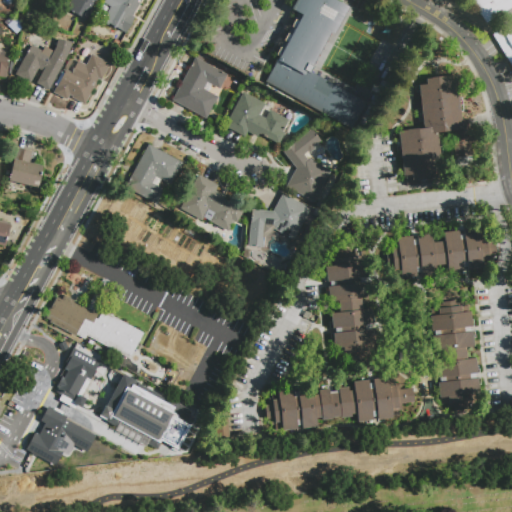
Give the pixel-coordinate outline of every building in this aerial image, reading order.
[(96,0),(87,19),(66,8),(70,0),(96,0)] [(140,0),(132,16),(135,18),(126,33),(108,23),(107,17),(107,13),(110,7),(103,3),(104,0),(140,0)] [(291,35),(294,29),(290,27),(295,19),(299,22),(301,17),(290,11),(296,0),(331,0),(348,9),(333,35),(330,34),(310,72),(366,102),(365,104),(351,131),(264,84),(279,57),(275,55),(280,47),(283,49),(287,44),(283,42),(287,33),(291,35)] [(511,0),(511,66),(493,36),(511,24),(511,7),(485,24),(470,0),(511,0)] [(62,62),(47,90),(34,83),(41,71),(37,68),(29,82),(14,74),(30,45),(41,50),(43,46),(52,51),(54,47),(56,38),(70,42),(67,52),(62,62)] [(6,78),(0,77),(0,54),(8,55),(6,78)] [(109,64),(101,80),(98,78),(85,104),(72,98),(73,96),(69,94),(67,100),(54,93),(66,70),(71,73),(78,61),(86,65),(91,54),(109,64)] [(218,96),(206,118),(173,99),(195,57),(227,75),(219,89),(206,82),(203,88),(218,96)] [(472,128),(474,142),(470,142),(472,156),(455,158),(452,132),(437,133),(442,179),(441,179),(441,182),(407,186),(406,176),(404,176),(398,131),(424,128),(419,85),(427,84),(426,79),(456,75),(461,120),(468,119),(469,129),(472,128)] [(243,92),(264,104),(258,115),(265,118),(269,110),(288,120),(281,131),(284,133),(278,144),(258,133),(257,137),(246,131),(244,136),(225,125),(243,92)] [(311,129),(320,141),(314,146),(314,149),(311,152),(307,151),(303,154),(308,160),(310,159),(330,170),(313,201),(286,187),(295,168),(283,152),(311,129)] [(148,144),(181,163),(169,184),(161,180),(157,186),(164,190),(156,204),(125,187),(148,144)] [(38,188),(9,181),(17,148),(32,152),(29,163),(43,167),(38,188)] [(243,210),(237,222),(234,220),(228,231),(210,221),(214,213),(208,209),(202,220),(180,209),(198,175),(219,186),(216,191),(225,196),(223,199),(243,210)] [(282,194),(309,209),(293,240),(274,230),(264,238),(262,249),(247,247),(251,210),(273,212),(282,194)] [(0,222),(10,225),(4,247),(0,246),(0,222)] [(387,266),(386,253),(388,253),(387,245),(391,244),(391,240),(397,240),(397,238),(412,236),(412,240),(417,239),(417,236),(432,234),(433,243),(444,242),(443,233),(459,231),(459,234),(463,234),(463,230),(485,228),(486,235),(489,234),(490,241),(494,241),(495,254),(491,254),(492,260),(488,260),(489,266),(482,267),(483,269),(468,271),(467,261),(462,261),(463,271),(448,273),(447,264),(436,265),(437,274),(422,276),(421,266),(416,267),(417,276),(402,278),(401,276),(395,277),(394,271),(391,272),(390,266),(387,266)] [(338,302),(329,303),(327,287),(330,287),(329,282),(326,282),(325,266),(326,266),(325,260),(331,260),(331,256),(337,255),(337,251),(350,250),(350,254),(357,253),(357,257),(362,256),(363,263),(365,262),(366,277),(364,278),(365,282),(367,282),(369,299),(361,300),(362,310),(371,309),(373,324),(364,325),(364,330),(374,329),(375,343),(372,343),(373,351),(369,351),(369,355),(363,355),(363,358),(349,359),(349,357),(343,358),(342,354),(336,355),(336,348),(334,348),(332,333),(340,332),(340,328),(332,328),(330,313),(339,313),(338,302)] [(48,309),(50,310),(57,297),(61,300),(64,296),(89,309),(90,308),(87,306),(102,280),(105,281),(106,279),(110,282),(109,284),(111,285),(97,312),(94,311),(94,312),(98,314),(95,319),(98,320),(102,311),(143,334),(129,359),(86,336),(84,339),(76,335),(75,336),(50,323),(51,321),(45,318),(47,314),(46,313),(48,309)] [(436,306),(437,306),(443,305),(443,303),(456,302),(456,304),(463,304),(464,306),(464,307),(468,306),(469,313),(471,313),(472,327),(464,328),(465,334),(473,333),(474,347),(467,348),(468,360),(476,359),(478,374),(470,375),(470,380),(478,379),(480,394),(478,394),(479,401),(474,402),(474,405),(468,406),(468,410),(455,412),(455,408),(448,408),(448,404),(442,405),(441,398),(440,398),(438,383),(446,383),(446,378),(437,378),(436,363),(444,362),(443,351),(434,352),(433,336),(441,336),(440,331),(432,332),(431,317),(432,317),(432,310),(437,309),(436,306)] [(53,389),(55,391),(54,392),(59,395),(57,400),(73,409),(75,405),(80,408),(85,398),(80,396),(98,362),(72,348),(68,355),(70,356),(63,369),(65,370),(62,377),(60,376),(53,389)] [(299,363),(295,370),(291,369),(296,361),(299,363)] [(94,418),(156,450),(160,442),(178,451),(192,426),(187,423),(190,416),(185,413),(187,409),(174,402),(173,404),(137,384),(138,382),(122,374),(121,376),(119,375),(103,404),(102,403),(94,418)] [(412,388),(413,401),(400,402),(401,409),(398,410),(399,415),(392,416),(392,418),(378,419),(377,410),(371,410),(372,419),(358,421),(357,413),(351,413),(351,416),(341,417),(341,416),(332,417),(332,419),(322,420),(321,417),(316,417),(317,426),(302,428),(301,419),(296,419),(297,428),(282,430),(282,428),(275,429),(275,424),(271,425),(271,418),(266,418),(265,406),(269,405),(268,398),(271,398),(271,393),(277,392),(277,390),(292,389),(293,398),(298,397),(297,388),(313,386),(313,395),(319,394),(318,390),(328,389),(329,394),(339,393),(338,388),(348,387),(348,391),(354,390),(353,382),(368,380),(369,389),(374,388),(373,378),(387,377),(388,379),(394,379),(395,384),(399,383),(399,389),(412,388)] [(24,449),(54,466),(61,453),(67,456),(72,446),(85,453),(95,435),(64,418),(65,417),(47,407),(40,421),(44,423),(37,434),(33,432),(24,449)] [(217,441),(215,422),(227,420),(229,439),(217,441)]
